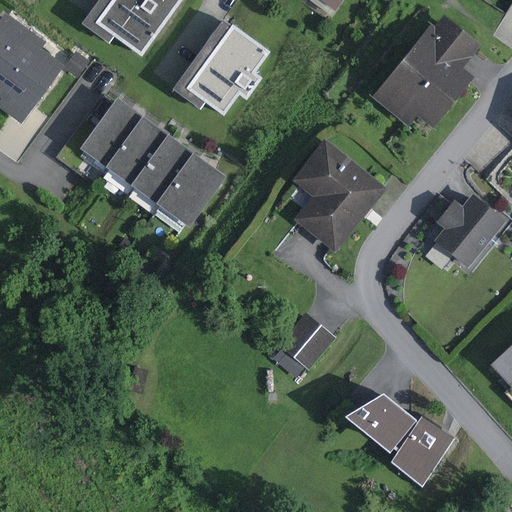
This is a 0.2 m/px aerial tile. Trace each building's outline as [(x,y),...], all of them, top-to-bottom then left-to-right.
[(96,0),(81,21),(110,42),(115,34),(144,55),(184,0),(96,0)] [(344,0),(325,0),(338,9),(344,0)] [(0,100),(0,103),(23,120),(63,65),(39,47),(44,41),(5,13),(0,20),(0,94),(3,96),(0,100)] [(274,50),(225,16),(175,87),(203,107),(209,100),(229,114),(244,92),(253,98),(269,76),(260,70),(274,50)] [(432,25),(375,95),(409,122),(417,111),(432,123),(470,75),(460,67),(479,44),(444,17),(436,28),(432,25)] [(116,95),(78,146),(106,166),(144,115),(116,95)] [(144,115),(106,166),(134,187),(171,135),(144,115)] [(171,135),(134,187),(162,207),(199,155),(171,135)] [(387,188),(328,140),(297,178),(317,195),(298,219),(324,240),(336,250),(387,188)] [(199,155),(162,207),(189,227),(227,175),(212,164),(199,155)] [(448,227),(437,240),(469,266),(507,221),(474,194),(470,199),(463,207),(455,200),(439,220),(448,227)] [(308,314),(283,345),(311,368),(337,337),(322,326),(308,314)] [(511,345),(492,364),(511,384),(511,345)] [(379,395),(336,418),(383,453),(390,444),(399,451),(393,460),(422,481),(454,438),(423,416),(416,421),(379,395)]
